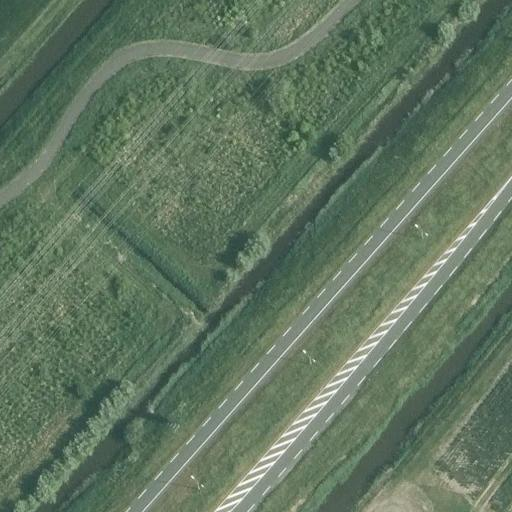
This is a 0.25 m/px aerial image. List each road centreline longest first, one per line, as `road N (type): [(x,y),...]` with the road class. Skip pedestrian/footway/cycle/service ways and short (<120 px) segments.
road 1 (primary): [(511,80),(131,511)]
road 2 (primary): [(235,511),(511,186)]
